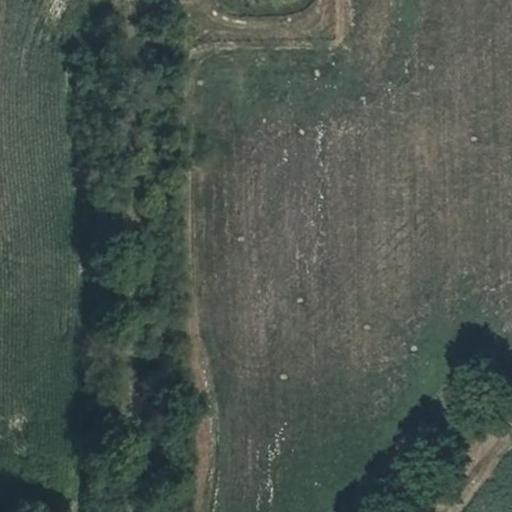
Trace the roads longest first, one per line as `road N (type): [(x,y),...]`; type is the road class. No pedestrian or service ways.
road 1 (track): [(120,0),(141,511)]
road 2 (track): [(422,511),(511,407)]
